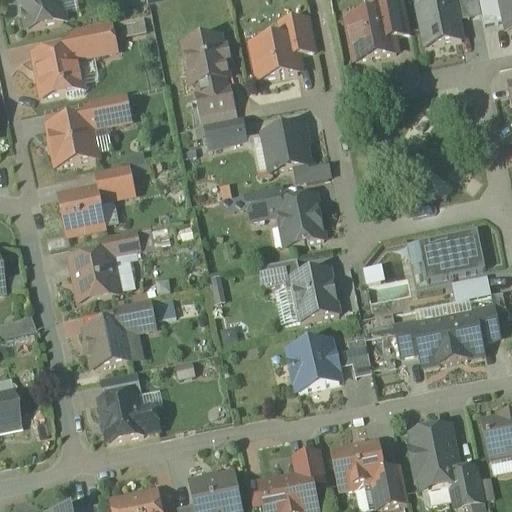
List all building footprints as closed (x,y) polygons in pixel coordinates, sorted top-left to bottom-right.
[(21,0),(29,34),(64,26),(63,25),(66,22),(64,12),(60,10),(58,0),(21,0)] [(464,0),(444,0),(446,8),(454,6),(458,26),(469,24),(464,0)] [(501,2),(488,5),(486,0),(477,0),(481,21),(506,25),(501,2)] [(511,0),(501,2),(506,25),(508,36),(511,35),(511,0)] [(404,4),(384,8),(386,18),(388,18),(393,43),(412,40),(404,4)] [(446,8),(419,14),(426,53),(462,46),(458,26),(454,6),(446,8)] [(386,18),(348,26),(356,67),(396,59),(393,43),(388,18),(386,18)] [(308,25),(280,30),(283,45),(295,43),(298,61),(315,58),(308,25)] [(112,29),(76,37),(79,52),(82,63),(117,56),(112,29)] [(283,45),(252,52),(259,87),(302,78),(298,61),(295,43),(283,45)] [(221,44),(184,51),(189,77),(195,76),(200,99),(227,93),(225,85),(229,84),(226,68),(230,67),(227,52),(223,53),(221,44)] [(79,52),(34,61),(35,62),(36,62),(38,71),(35,75),(37,83),(39,84),(43,103),(67,98),(71,101),(84,98),(86,94),(86,90),(82,87),(77,64),(82,63),(79,52)] [(200,99),(197,100),(202,123),(234,117),(229,93),(200,99)] [(126,101),(92,108),(97,133),(131,126),(126,101)] [(90,123),(49,131),(51,144),(50,146),(52,157),(54,158),(57,173),(98,164),(90,123)] [(241,125),(206,132),(210,155),(221,153),(220,146),(244,141),(241,125)] [(302,133),(264,141),(272,178),(309,171),(302,133)] [(149,168),(133,171),(135,181),(151,178),(149,168)] [(128,171),(36,189),(36,190),(97,178),(100,194),(96,195),(98,207),(133,200),(128,171)] [(96,195),(60,202),(68,240),(104,233),(98,207),(96,195)] [(261,198),(246,201),(251,227),(280,221),(278,211),(264,213),(261,198)] [(315,203),(278,211),(280,221),(283,236),(288,239),(291,239),(293,251),(324,245),(315,203)] [(478,235),(407,250),(415,289),(486,275),(478,235)] [(151,236),(136,239),(139,255),(154,252),(151,236)] [(136,239),(100,246),(103,259),(111,258),(112,264),(140,259),(139,255),(136,239)] [(103,259),(71,266),(75,283),(77,283),(81,306),(80,306),(80,308),(119,300),(112,264),(111,258),(103,259)] [(297,266),(262,273),(266,294),(285,290),(287,297),(294,295),(292,284),(300,282),(297,266)] [(300,282),(292,284),(294,295),(301,328),(339,321),(330,276),(300,282)] [(486,283),(452,289),(456,308),(490,301),(486,283)] [(172,304),(156,308),(160,326),(176,322),(172,304)] [(149,306),(115,313),(118,329),(124,327),(126,339),(154,333),(149,306)] [(494,314),(473,318),(474,322),(475,322),(480,348),(500,344),(494,314)] [(417,333),(416,333),(421,360),(424,374),(439,371),(439,373),(468,367),(468,365),(483,362),(480,348),(475,322),(474,322),(417,333)] [(118,329),(86,335),(94,375),(132,367),(126,339),(124,327),(118,329)] [(416,329),(395,333),(402,364),(421,360),(416,333),(417,333),(416,329)] [(365,346),(348,350),(351,363),(368,360),(365,346)] [(330,348),(290,358),(292,369),(289,370),(294,388),(296,387),(299,398),(339,389),(336,376),(336,373),(333,374),(330,365),(333,364),(333,361),(330,348)] [(368,360),(351,363),(356,384),(372,381),(368,360)] [(135,379),(102,385),(106,405),(135,399),(136,400),(140,400),(135,379)] [(13,398),(0,400),(0,437),(20,433),(13,398)] [(106,405),(100,406),(109,448),(144,440),(143,439),(159,435),(154,412),(139,415),(136,400),(135,399),(106,405)] [(511,421),(500,423),(501,425),(484,429),(492,466),(511,461),(511,421)] [(451,433),(411,441),(414,454),(410,455),(416,486),(420,485),(422,495),(452,490),(461,488),(459,478),(457,469),(455,468),(452,452),(454,452),(451,433)] [(367,453),(364,451),(353,453),(351,456),(333,460),(340,495),(342,495),(345,497),(360,494),(362,491),(372,489),(385,486),(383,478),(378,451),(367,453)] [(321,460),(293,466),(297,484),(310,481),(313,498),(328,495),(321,460)] [(401,474),(383,478),(385,486),(372,489),(376,511),(397,511),(409,510),(401,474)] [(479,474),(459,478),(461,488),(452,490),(456,511),(472,511),(486,509),(479,474)] [(240,511),(234,481),(192,490),(196,511),(240,511)] [(297,484),(261,491),(265,511),(316,511),(313,498),(310,481),(297,484)] [(159,511),(156,497),(129,503),(130,506),(113,509),(113,511),(159,511)]
